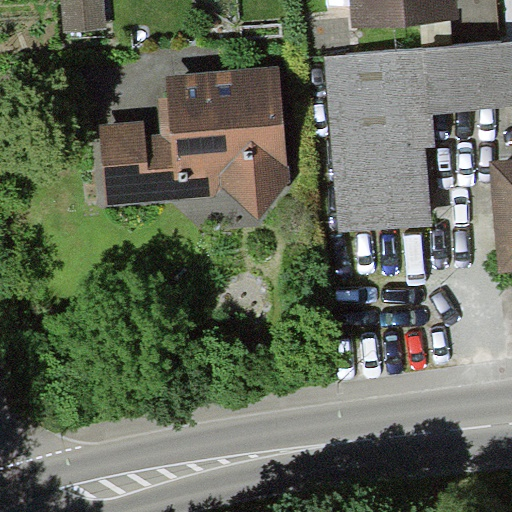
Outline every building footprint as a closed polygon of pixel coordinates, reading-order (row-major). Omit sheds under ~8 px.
[(103,0),(61,0),(64,33),(106,29),(103,0)] [(350,0),(353,26),(460,18),(458,0),(350,0)] [(511,40),(324,57),(340,233),(432,225),(426,148),(437,147),(434,114),(511,107),(511,40)] [(99,122),(107,205),(215,195),(224,187),(259,216),(290,180),(280,66),(166,74),(168,97),(171,132),(161,133),(146,133),(144,120),(99,122)] [(158,97),(161,133),(171,132),(168,97),(158,97)] [(511,159),(490,161),(499,272),(511,271),(511,159)]
